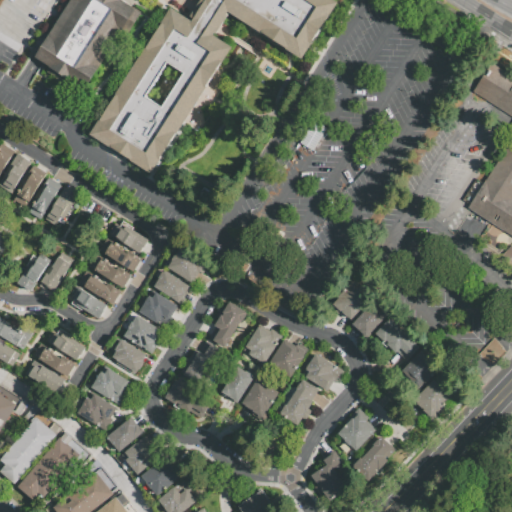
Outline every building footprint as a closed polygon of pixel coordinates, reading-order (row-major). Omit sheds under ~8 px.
[(70,0),(121,0),(141,12),(127,33),(121,30),(85,88),(69,78),(66,84),(46,72),(49,66),(30,54),(44,32),(48,35),(70,0)] [(338,2),(334,0),(200,0),(190,17),(193,19),(191,21),(171,8),(90,134),(151,173),(232,47),(214,36),(229,13),(301,59),(338,2)] [(511,137),(468,209),(511,236),(511,74),(489,61),(470,90),(511,115),(511,119),(509,124),(511,125),(511,137)] [(12,157),(0,174),(0,152),(2,150),(12,157)] [(31,162),(24,174),(24,173),(11,193),(2,187),(3,185),(0,183),(0,181),(17,153),(22,156),(22,157),(31,162)] [(43,178),(25,207),(12,199),(31,170),(43,178)] [(61,186),(40,220),(29,212),(42,191),(41,190),(49,178),(61,186)] [(79,196),(68,212),(70,214),(63,224),(61,223),(58,227),(45,219),(66,188),(79,196)] [(109,235),(116,224),(130,233),(132,229),(149,240),(140,255),(109,235)] [(99,252),(108,237),(141,258),(132,273),(99,252)] [(167,268),(180,247),(209,264),(202,274),(199,272),(192,283),(167,268)] [(49,260),(31,291),(18,283),(27,267),(26,266),(32,255),(37,258),(40,254),(49,260)] [(89,268),(98,254),(130,275),(122,289),(89,268)] [(71,264),(54,292),(40,283),(46,273),(49,275),(53,268),(52,267),(58,256),(71,264)] [(77,284),(86,270),(120,291),(112,304),(101,297),(101,298),(77,284)] [(164,270),(191,285),(181,304),(154,288),(164,270)] [(337,297),(352,282),(370,300),(351,320),(342,311),(339,314),(331,306),(339,298),(337,297)] [(76,285),(107,305),(99,318),(68,299),(76,285)] [(152,298),(155,292),(178,305),(167,323),(160,319),(158,323),(139,312),(148,296),(152,298)] [(214,326),(219,319),(216,317),(221,308),(225,310),(230,302),(247,313),(241,323),(240,322),(224,347),(209,338),(216,327),(214,326)] [(352,324),(374,302),(387,316),(366,338),(352,324)] [(137,314),(162,329),(155,341),(158,343),(151,354),(123,338),(137,314)] [(0,336),(0,317),(10,324),(8,326),(17,331),(21,325),(32,333),(21,350),(0,336)] [(376,333),(390,319),(419,348),(405,362),(376,333)] [(43,340),(52,326),(58,330),(60,328),(71,335),(69,337),(85,347),(76,360),(43,340)] [(265,364),(243,350),(259,326),(272,334),(274,330),(283,336),(265,364)] [(121,339),(146,353),(134,374),(116,363),(117,360),(112,357),(116,350),(115,349),(121,339)] [(284,339),(295,346),(298,342),(308,349),(288,380),(267,366),(284,339)] [(180,373),(195,349),(200,352),(207,341),(222,351),(200,385),(180,373)] [(0,359),(0,344),(3,346),(5,344),(19,354),(11,367),(0,359)] [(32,357),(41,344),(53,352),(54,351),(69,360),(74,363),(64,378),(32,357)] [(422,350),(440,368),(419,389),(400,372),(422,350)] [(316,353),(344,371),(337,382),(334,381),(328,391),(305,377),(307,374),(304,372),(316,353)] [(24,374),(31,363),(32,364),(34,360),(64,379),(54,395),(24,374)] [(104,365),(130,381),(123,393),(126,394),(119,405),(91,388),(104,365)] [(238,404),(221,393),(238,366),(246,372),(247,370),(253,374),(252,375),(255,377),(238,404)] [(165,398),(177,379),(187,385),(186,387),(210,402),(200,418),(190,412),(189,413),(165,398)] [(242,403),(258,379),(279,392),(263,417),(242,403)] [(433,379),(452,397),(443,406),(445,408),(431,421),(421,411),(423,410),(413,400),(433,379)] [(298,426),(281,414),(303,380),(319,390),(311,401),(313,402),(309,409),(312,411),(306,420),(303,418),(298,426)] [(94,393),(117,406),(110,418),(112,419),(106,430),(77,413),(87,397),(91,399),(94,393)] [(0,394),(17,405),(0,431),(0,394)] [(24,417),(35,404),(39,409),(29,421),(24,417)] [(338,433),(352,418),(353,418),(358,413),(377,430),(357,451),(338,433)] [(0,457),(35,417),(49,429),(54,423),(61,429),(14,484),(0,471),(0,469),(4,464),(0,460),(0,457)] [(107,436),(131,419),(138,428),(140,427),(144,432),(118,451),(107,436)] [(64,432),(72,439),(67,445),(79,455),(42,497),(37,492),(31,498),(17,486),(64,432)] [(121,455),(143,437),(154,451),(150,454),(155,460),(138,475),(121,455)] [(354,467),(374,445),(373,444),(379,438),(380,439),(382,437),(396,450),(368,480),(354,467)] [(311,475),(327,465),(325,462),(323,463),(321,460),(327,455),(328,456),(333,452),(339,461),(341,460),(343,463),(339,466),(338,465),(333,468),(336,473),(335,474),(338,479),(340,478),(345,486),(344,487),(346,490),(329,501),(323,493),(321,495),(314,486),(317,484),(311,475)] [(141,476),(161,460),(168,469),(173,465),(182,477),(156,497),(141,476)] [(56,511),(53,508),(96,473),(113,494),(90,511),(56,511)] [(163,511),(156,502),(184,479),(192,489),(189,492),(196,501),(182,511),(163,511)] [(266,511),(240,511),(242,511),(239,506),(243,503),(242,502),(262,490),(272,506),(266,509),(268,511),(266,511)] [(96,511),(121,493),(135,511),(96,511)]
